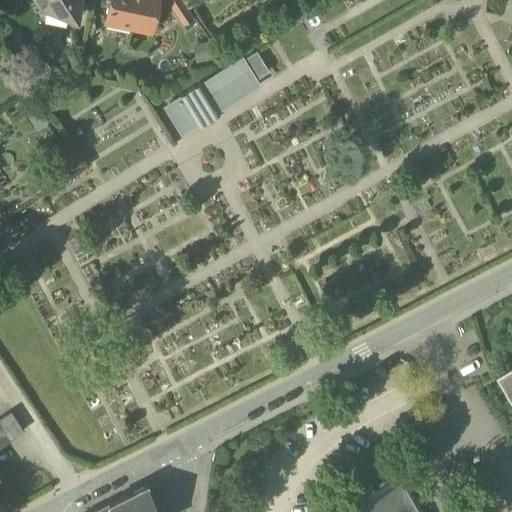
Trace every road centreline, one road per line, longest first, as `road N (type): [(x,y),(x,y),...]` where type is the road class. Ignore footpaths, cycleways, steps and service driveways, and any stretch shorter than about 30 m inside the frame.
road 1 (residential): [(511,273),(178,441)]
road 2 (residential): [(178,441),(39,511)]
